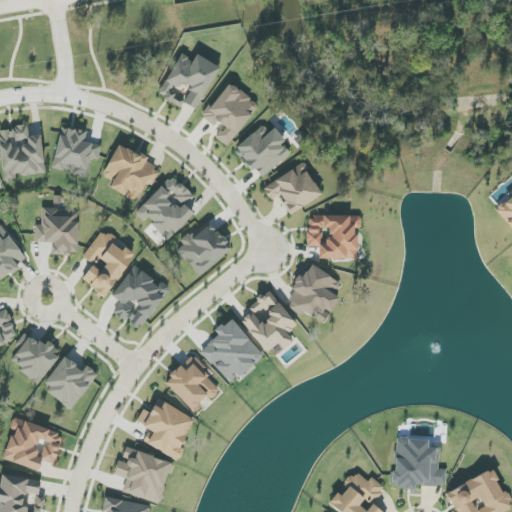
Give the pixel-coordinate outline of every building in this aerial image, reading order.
[(220,68),(196,55),(193,61),(181,54),(158,95),(181,108),(183,103),(197,110),(220,68)] [(227,147),(259,106),(229,82),(203,116),(221,130),(215,137),(227,147)] [(291,155),(282,144),(285,141),(275,129),(269,133),(263,126),(233,150),(252,173),(256,170),(262,178),(291,155)] [(41,135),(29,137),(28,127),(0,129),(0,148),(3,182),(17,181),(16,176),(45,173),(41,135)] [(52,170),(88,177),(91,159),(98,160),(101,146),(85,143),(87,132),(61,127),(52,170)] [(110,188),(137,202),(146,183),(152,186),(162,168),(118,145),(102,176),(113,181),(110,188)] [(322,195),(303,164),(263,188),(271,201),(279,196),(291,214),(322,195)] [(166,241),(194,215),(185,205),(193,197),(173,176),(137,211),(166,241)] [(511,229),(511,197),(496,210),(511,229)] [(78,222),(74,222),(74,210),(42,210),(42,225),(35,225),(35,243),(53,243),(52,254),(78,255),(78,222)] [(318,259),(357,259),(357,229),(361,229),(361,217),(308,216),(307,247),(318,247),(318,259)] [(231,251),(210,221),(181,242),(184,247),(178,250),(197,276),(231,251)] [(0,281),(19,268),(17,265),(25,260),(3,228),(0,230),(0,281)] [(82,281),(106,298),(134,256),(114,243),(116,240),(101,230),(83,258),(94,265),(98,258),(106,264),(101,271),(92,266),(82,281)] [(341,285),(310,263),(292,289),(295,291),(289,300),(293,302),(288,308),(301,317),(305,311),(318,321),(326,310),(330,313),(340,298),(334,294),(341,285)] [(121,303),(114,312),(139,331),(170,288),(161,282),(159,284),(134,266),(112,297),(121,303)] [(272,358),(294,342),(287,334),(297,327),(269,291),(248,307),(252,312),(242,320),(272,358)] [(0,347),(18,341),(7,310),(0,312),(0,347)] [(228,383),(238,375),(240,377),(264,356),(231,319),(216,331),(219,335),(200,351),(228,383)] [(11,364),(38,384),(60,355),(32,334),(11,364)] [(98,374),(87,367),(83,371),(64,357),(42,388),(72,410),(98,374)] [(193,412),(208,398),(210,400),(221,389),(191,357),(164,382),(193,412)] [(144,442),(175,460),(197,421),(158,400),(150,414),(143,410),(136,422),(150,430),(144,442)] [(14,418),(10,430),(13,430),(3,460),(38,471),(42,461),(54,465),(64,435),(14,418)] [(440,449),(428,448),(428,440),(396,438),(393,488),(415,489),(415,485),(445,487),(446,470),(439,469),(440,449)] [(122,493),(160,504),(173,463),(126,448),(122,460),(119,459),(114,475),(127,479),(122,493)] [(456,511),(505,511),(511,508),(511,506),(492,469),(447,494),(456,511)] [(337,511),(381,511),(372,504),(367,511),(359,505),(365,498),(372,504),(384,488),(371,478),(368,482),(355,472),(329,506),(337,511)] [(41,482),(2,475),(0,486),(0,511),(42,511),(45,499),(38,497),(41,482)] [(148,511),(150,505),(105,498),(103,511),(105,511),(148,511)]
